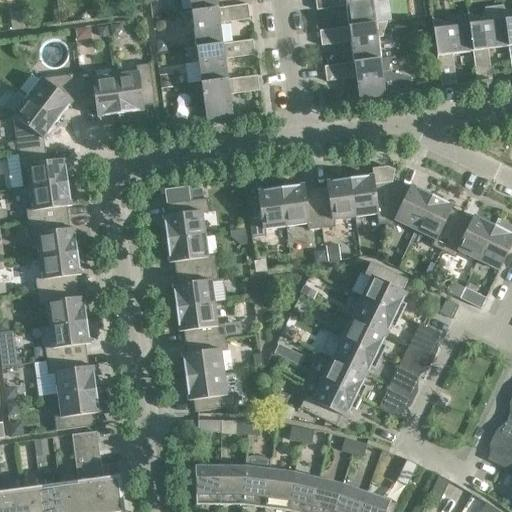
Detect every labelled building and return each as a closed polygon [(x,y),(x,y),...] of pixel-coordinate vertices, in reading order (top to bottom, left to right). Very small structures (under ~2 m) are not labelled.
[(218,9),(216,0),(189,0),(191,13),(218,10),(218,9)] [(314,0),(316,11),(317,11),(317,10),(346,6),(349,28),(375,25),(375,24),(372,2),(377,2),(377,0),(314,0)] [(248,5),(218,9),(218,10),(191,13),(177,15),(178,16),(182,15),(189,27),(193,27),(196,48),(196,49),(223,45),(220,23),(248,19),(249,20),(248,6),(248,5)] [(505,21),(503,7),(485,9),(482,19),(469,15),(468,12),(467,12),(469,26),(473,52),(472,52),(477,83),(478,82),(492,80),(491,79),(490,79),(486,50),(508,47),(509,47),(505,21)] [(511,12),(504,11),(504,7),(503,7),(505,21),(509,47),(508,47),(511,75),(511,12)] [(433,16),(431,17),(441,87),(442,87),(442,86),(456,85),(456,84),(454,84),(450,55),(472,52),(473,52),(469,26),(447,29),(447,24),(433,20),(433,16)] [(389,22),(375,24),(375,25),(349,28),(318,32),(319,33),(321,47),(322,47),(322,45),(351,41),(354,63),(354,64),(380,60),(377,38),(382,37),(386,24),(389,23),(389,22)] [(117,35),(121,30),(120,23),(108,25),(110,36),(117,35)] [(108,25),(96,26),(97,33),(102,37),(109,36),(108,25)] [(157,52),(169,51),(168,44),(162,40),(156,41),(157,52)] [(253,41),(223,45),(196,49),(196,48),(182,50),(182,52),(186,51),(194,63),(198,62),(201,84),(201,85),(228,81),(228,80),(225,58),(253,55),(253,56),(254,56),(252,42),(253,42),(253,41)] [(394,58),(380,60),(354,64),(354,63),(323,67),(323,69),(324,69),(326,82),(327,82),(327,81),(355,77),(359,100),(411,93),(409,79),(386,73),(390,60),(394,59),(394,58)] [(136,73),(115,76),(120,114),(144,111),(143,107),(155,105),(149,64),(135,66),(136,73)] [(93,72),(80,74),(83,101),(94,99),(97,118),(120,114),(115,76),(94,79),(93,72)] [(83,101),(80,74),(41,79),(27,98),(58,121),(72,102),(83,101)] [(176,88),(174,74),(159,76),(161,90),(176,88)] [(258,76),(228,80),(228,81),(201,85),(201,84),(187,86),(187,87),(189,87),(194,123),(233,117),(230,94),(258,90),(258,92),(259,91),(257,78),(258,78),(258,76)] [(58,121),(27,98),(13,117),(18,155),(45,151),(43,140),(58,121)] [(46,162),(45,151),(18,155),(23,189),(30,188),(68,183),(65,160),(46,162)] [(377,176),(350,180),(355,218),(377,215),(378,226),(386,225),(392,183),(394,172),(388,168),(377,170),(377,176)] [(355,218),(350,180),(326,183),(327,187),(316,189),(321,229),(335,228),(334,220),(355,218)] [(71,207),(68,183),(30,188),(33,210),(26,211),(27,224),(68,218),(66,207),(71,207)] [(409,191),(392,183),(386,225),(392,228),(395,221),(415,231),(432,196),(411,186),(409,191)] [(304,186),(281,189),(286,227),(307,224),(308,231),(321,229),(316,189),(305,190),(304,186)] [(286,227),(281,189),(257,192),(258,197),(246,198),(252,239),(266,237),(265,230),(286,227)] [(453,207),(432,196),(415,231),(435,240),(431,247),(443,253),(461,216),(451,211),(453,207)] [(163,217),(166,240),(204,235),(202,214),(209,213),(207,199),(166,205),(168,216),(163,217)] [(471,221),(461,216),(443,253),(455,258),(458,252),(478,261),(495,227),(473,216),(471,221)] [(69,230),(68,218),(27,224),(29,237),(36,236),(39,257),(77,252),(74,229),(69,230)] [(511,244),(511,235),(495,227),(478,261),(499,271),(511,244)] [(207,257),(204,235),(166,240),(170,264),(174,263),(176,274),(216,269),(214,256),(207,257)] [(341,261),(338,244),(325,246),(327,263),(341,261)] [(316,251),(313,256),(314,264),(325,262),(324,250),(316,251)] [(81,276),(77,252),(39,257),(42,279),(35,280),(37,293),(77,287),(76,276),(81,276)] [(256,272),(267,270),(266,259),(255,261),(256,272)] [(407,281),(370,263),(364,276),(371,279),(361,298),(400,317),(406,305),(402,303),(407,293),(402,291),(407,281)] [(428,284),(440,289),(448,273),(436,267),(428,284)] [(218,282),(216,269),(176,274),(177,285),(173,286),(176,309),(214,304),(211,283),(218,282)] [(312,299),(316,292),(305,286),(301,294),(312,299)] [(79,299),(77,287),(37,293),(39,306),(46,305),(49,326),(87,321),(84,298),(79,299)] [(486,299),(465,289),(459,299),(481,310),(486,299)] [(253,298),(251,291),(243,292),(244,300),(253,298)] [(400,317),(361,298),(352,319),(386,335),(390,327),(395,329),(400,317)] [(217,326),(214,304),(176,309),(179,333),(184,332),(185,343),(226,338),(224,325),(217,326)] [(386,335),(352,319),(342,339),(381,358),(386,346),(382,344),(386,335)] [(3,320),(0,320),(0,332),(8,331),(7,323),(3,320)] [(90,345),(87,321),(49,326),(52,348),(44,349),(46,362),(87,356),(85,345),(90,345)] [(227,351),(226,338),(185,343),(187,354),(182,355),(185,378),(223,373),(220,352),(227,351)] [(381,358),(342,339),(332,360),(366,377),(370,368),(375,370),(381,358)] [(406,351),(419,357),(423,347),(411,341),(406,351)] [(285,361),(290,351),(277,345),(272,355),(285,361)] [(436,354),(423,347),(419,357),(431,363),(436,354)] [(0,350),(0,361),(1,368),(18,365),(15,349),(0,350)] [(263,368),(261,354),(253,355),(254,369),(263,368)] [(88,367),(87,356),(46,362),(48,375),(55,374),(58,395),(96,390),(93,367),(88,367)] [(366,377),(332,360),(322,380),(361,399),(366,387),(362,385),(366,377)] [(226,394),(223,373),(185,378),(188,402),(193,401),(195,413),(235,407),(233,394),(226,394)] [(361,399),(322,380),(312,400),(306,397),(300,409),(337,427),(342,417),(346,419),(351,409),(355,411),(361,399)] [(386,392),(399,398),(404,389),(391,382),(386,392)] [(17,392),(13,389),(5,390),(6,402),(18,400),(17,392)] [(416,395),(404,389),(399,398),(412,404),(416,395)] [(99,414),(96,390),(58,395),(61,417),(54,418),(56,432),(96,426),(95,414),(99,414)] [(277,418),(289,420),(294,410),(274,400),(277,418)] [(6,403),(8,415),(16,414),(19,409),(18,401),(6,403)] [(220,421),(197,421),(196,433),(220,433),(220,421)] [(247,422),(236,422),(235,435),(247,436),(247,422)] [(259,423),(247,422),(247,436),(258,437),(259,423)] [(302,429),(291,427),(288,441),(299,443),(302,429)] [(313,431),(302,429),(299,443),(311,445),(313,431)] [(508,439),(495,433),(491,443),(503,449),(508,439)] [(355,442),(344,439),(340,452),(351,455),(355,442)] [(511,440),(508,439),(503,449),(511,452),(511,440)] [(34,442),(36,453),(48,451),(46,440),(34,442)] [(100,455),(98,441),(91,442),(85,443),(79,444),(73,445),(75,458),(100,455)] [(366,445),(355,442),(351,455),(362,458),(366,445)] [(101,468),(100,455),(75,458),(77,472),(101,468)] [(245,456),(244,468),(242,506),(264,509),(269,471),(270,459),(268,461),(265,459),(260,458),(256,457),(251,458),(247,459),(246,457),(245,456)] [(417,466),(406,461),(396,482),(407,487),(417,466)] [(194,505),(219,506),(219,467),(187,467),(188,493),(189,493),(189,492),(194,492),(195,504),(194,504),(194,505)] [(244,468),(219,467),(219,506),(242,506),(244,468)] [(103,481),(101,468),(77,472),(78,485),(82,511),(121,511),(117,480),(103,481)] [(294,474),(269,471),(264,509),(287,511),(294,474)] [(309,511),(318,480),(294,474),(287,511),(309,511)] [(450,482),(439,477),(429,498),(439,503),(450,482)] [(334,511),(342,486),(318,480),(309,511),(334,511)] [(82,511),(78,485),(59,487),(62,511),(82,511)] [(358,511),(365,494),(342,486),(334,511),(358,511)] [(62,511),(59,487),(40,490),(43,511),(62,511)] [(43,511),(40,490),(21,493),(23,511),(43,511)] [(23,511),(21,493),(2,495),(4,511),(23,511)] [(392,511),(396,505),(365,494),(358,511),(392,511)]
